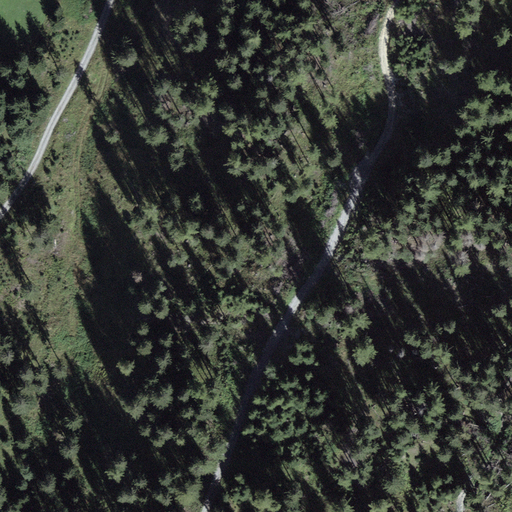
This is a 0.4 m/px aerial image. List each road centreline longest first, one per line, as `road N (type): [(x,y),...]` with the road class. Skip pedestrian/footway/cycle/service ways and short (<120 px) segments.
road 1 (track): [(392,14),(383,47),(390,121),(319,275),(269,350),(206,511)]
road 2 (track): [(0,215),(32,169),(111,0)]
